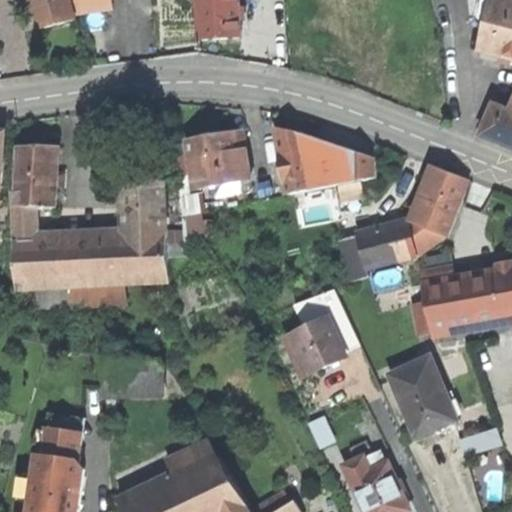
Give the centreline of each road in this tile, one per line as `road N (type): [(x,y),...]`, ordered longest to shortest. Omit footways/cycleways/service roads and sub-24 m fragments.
road 1 (secondary): [(0,103),(170,81),(249,85),(326,102),(511,173)]
road 2 (unknown): [(459,153),(470,88),(458,0)]
